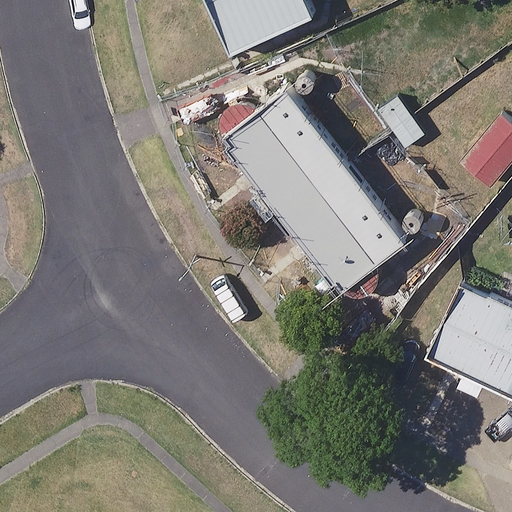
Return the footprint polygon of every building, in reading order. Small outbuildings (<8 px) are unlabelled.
[(314,10),(310,0),(209,0),(230,47),(314,10)] [(404,235),(286,83),(226,131),(355,296),(383,274),(372,260),(404,235)] [(428,126),(399,91),(381,105),(410,141),(428,126)] [(511,156),(511,119),(502,111),(464,154),(492,179),(511,156)] [(511,191),(508,189),(482,218),(489,224),(432,348),(468,364),(461,379),(482,389),(488,375),(511,385),(511,232),(507,230),(511,223),(511,191)]
